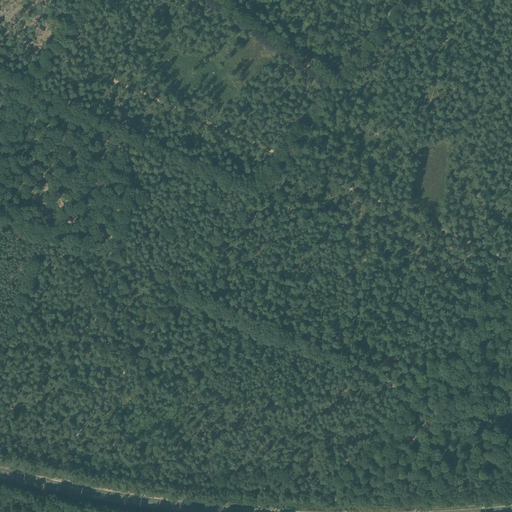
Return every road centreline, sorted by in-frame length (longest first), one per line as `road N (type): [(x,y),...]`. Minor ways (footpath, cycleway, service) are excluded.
road 1 (track): [(281,156),(182,291),(0,212)]
road 2 (track): [(336,490),(511,268)]
road 3 (track): [(57,462),(171,482),(336,490)]
road 4 (track): [(49,52),(281,156)]
road 5 (track): [(281,156),(511,261)]
road 6 (track): [(182,291),(413,393)]
road 7 (track): [(182,291),(57,462)]
road 8 (track): [(399,0),(281,156)]
road 9 (track): [(337,84),(216,0)]
road 10 (track): [(0,116),(85,0)]
road 11 (track): [(0,362),(47,234)]
